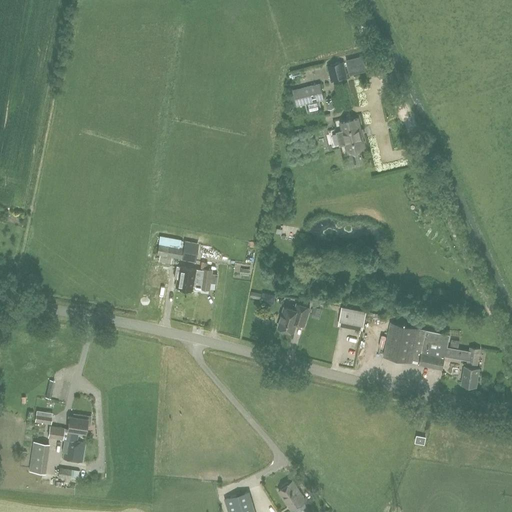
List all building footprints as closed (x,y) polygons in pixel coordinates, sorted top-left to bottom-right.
[(347,77),(343,61),(327,65),(331,81),(347,77)] [(296,106),(324,100),(320,83),(292,90),(296,106)] [(345,142),(347,151),(353,149),(353,150),(359,148),(364,146),(362,135),(363,135),(362,129),(362,128),(360,129),(357,118),(340,122),(342,131),(337,132),(340,144),(345,142)] [(152,266),(159,267),(159,264),(157,263),(158,261),(159,254),(171,256),(194,260),(197,244),(185,242),(184,247),(161,243),(160,249),(154,248),(152,260),(153,260),(152,266)] [(218,264),(201,261),(200,268),(202,268),(201,279),(197,279),(198,270),(178,266),(175,287),(195,290),(199,291),(199,288),(209,290),(210,283),(216,284),(217,275),(211,274),(212,269),(220,270),(220,268),(218,264)] [(273,295),(266,294),(265,303),(271,304),(273,295)] [(335,319),(360,324),(363,305),(338,301),(335,319)] [(278,327),(293,332),(296,322),(303,325),(309,307),(297,303),(295,309),(284,306),(278,327)] [(312,313),(318,315),(321,308),(314,306),(312,313)] [(445,355),(446,347),(449,336),(454,337),(455,330),(446,330),(445,333),(390,322),(383,357),(411,362),(411,359),(419,361),(419,364),(442,369),(445,355)] [(467,359),(469,350),(446,347),(445,355),(467,359)] [(469,350),(467,359),(467,363),(464,362),(461,383),(477,386),(479,367),(477,367),(480,348),(469,347),(469,350)] [(358,355),(354,365),(366,370),(370,360),(358,355)] [(67,382),(61,382),(62,376),(48,374),(46,389),(65,391),(67,382)] [(36,414),(34,421),(51,424),(52,417),(36,414)] [(48,437),(63,439),(64,439),(62,452),(64,452),(63,459),(82,462),(85,443),(73,441),(74,431),(85,432),(86,424),(89,425),(91,416),(79,414),(78,417),(69,416),(67,429),(64,429),(64,428),(50,425),(48,437)] [(425,437),(417,435),(415,442),(424,443),(425,437)] [(33,440),(28,471),(45,473),(50,443),(33,440)] [(79,470),(59,467),(58,476),(77,479),(79,470)] [(282,488),(278,490),(292,510),(305,500),(292,481),(289,483),(288,482),(287,482),(281,486),(281,487),(282,488)] [(253,511),(247,491),(223,499),(227,511),(253,511)] [(218,493),(209,496),(213,511),(223,508),(218,493)]
